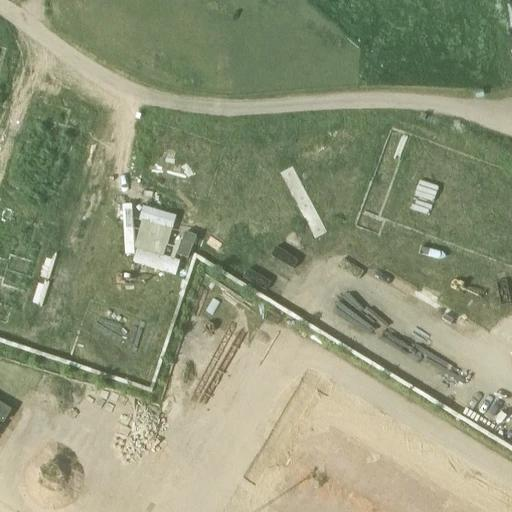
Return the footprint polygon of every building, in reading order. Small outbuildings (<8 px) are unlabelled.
[(159,99),(139,159),(215,184),(235,123),(159,99)] [(30,115),(10,184),(30,190),(25,206),(41,210),(46,195),(57,198),(78,129),(66,126),(71,111),(55,106),(51,121),(30,115)] [(511,169),(389,129),(355,231),(382,240),(387,224),(511,265),(511,169)] [(0,229),(0,321),(7,324),(12,309),(23,312),(44,243),(32,240),(37,224),(21,220),(16,235),(0,229)] [(90,299),(70,360),(147,384),(166,323),(90,299)] [(511,511),(511,499),(323,388),(249,511),(511,511)]
